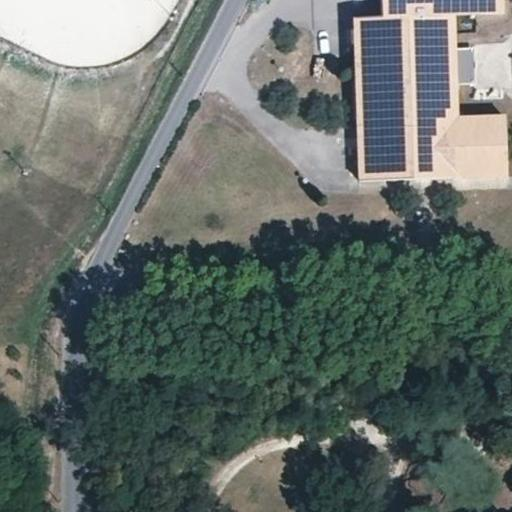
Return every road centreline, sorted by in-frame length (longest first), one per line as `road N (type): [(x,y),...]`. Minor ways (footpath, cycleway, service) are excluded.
road 1 (unclassified): [(235,0),(91,281)]
road 2 (unclassified): [(74,511),(74,322),(91,281)]
